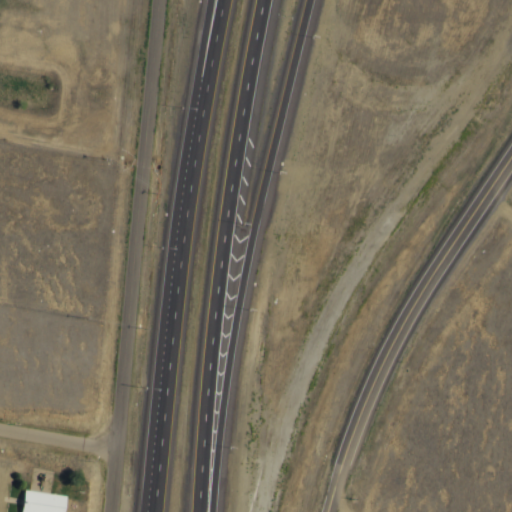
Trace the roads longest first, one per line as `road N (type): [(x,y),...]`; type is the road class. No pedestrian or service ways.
road 1 (motorway): [(207,511),(227,344),(304,0)]
road 2 (motorway): [(197,511),(212,325),(258,0)]
road 3 (motorway): [(208,57),(150,511)]
road 4 (residential): [(155,0),(113,449)]
road 5 (residential): [(511,145),(387,345),(323,511)]
